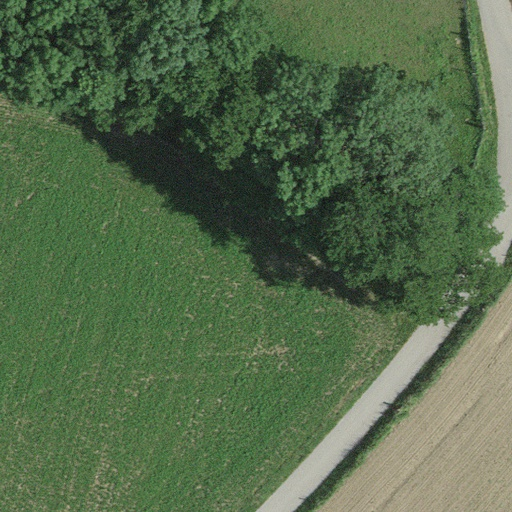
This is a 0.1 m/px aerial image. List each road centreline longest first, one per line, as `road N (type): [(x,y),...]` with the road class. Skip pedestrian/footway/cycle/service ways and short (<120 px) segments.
road 1 (residential): [(263,511),(423,343),(511,218)]
road 2 (unclassified): [(511,147),(487,0)]
